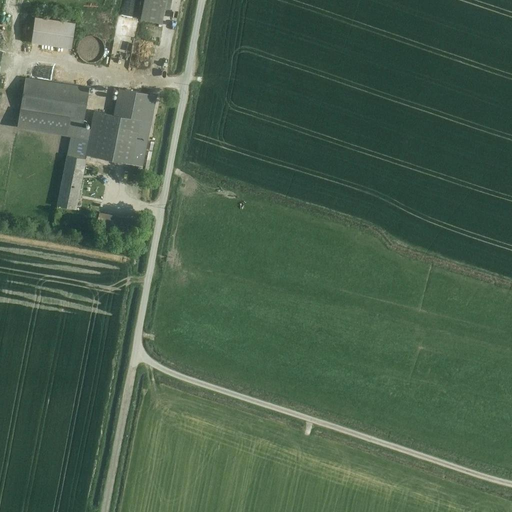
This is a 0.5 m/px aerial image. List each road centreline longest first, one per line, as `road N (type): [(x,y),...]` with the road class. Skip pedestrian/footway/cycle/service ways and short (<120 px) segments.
road 1 (track): [(104,511),(133,362),(511,483)]
road 2 (unclassified): [(133,362),(195,0)]
